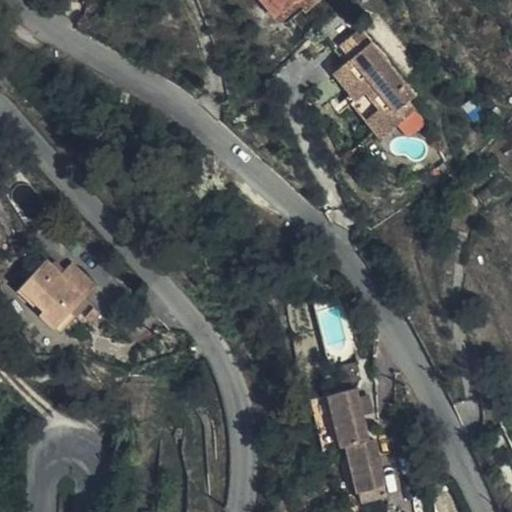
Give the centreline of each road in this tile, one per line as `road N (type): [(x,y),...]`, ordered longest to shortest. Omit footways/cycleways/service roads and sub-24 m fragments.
road 1 (residential): [(481,511),(385,308),(340,247),(268,174),(164,92),(58,40),(0,0)]
road 2 (residential): [(0,98),(163,280),(223,360),(240,418),(240,511)]
road 3 (residential): [(83,511),(89,461),(71,447),(50,458),(43,511)]
